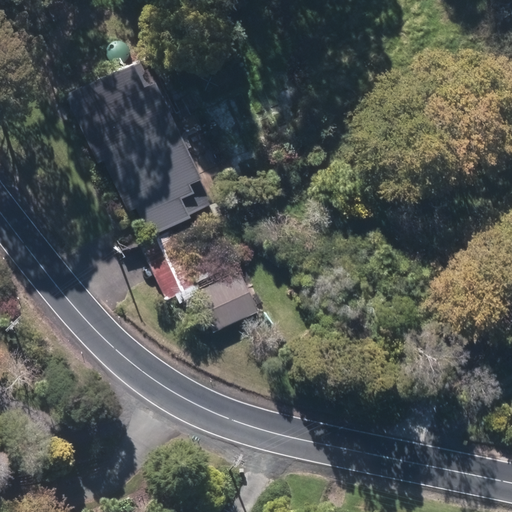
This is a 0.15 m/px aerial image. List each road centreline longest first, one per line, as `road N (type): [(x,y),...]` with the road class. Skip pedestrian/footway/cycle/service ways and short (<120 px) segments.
road 1 (unclassified): [(511,480),(214,408),(100,331),(0,203)]
road 2 (unknown): [(394,454),(511,322)]
